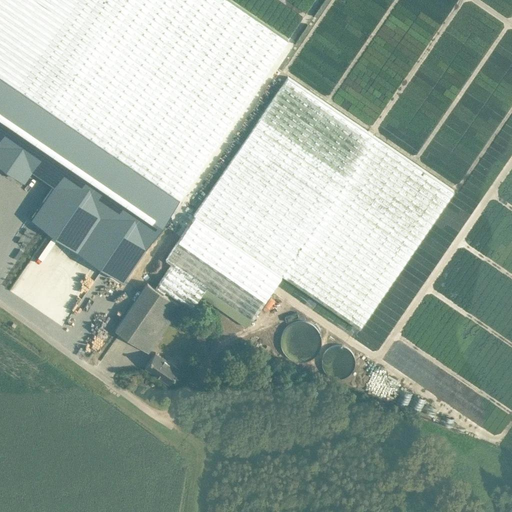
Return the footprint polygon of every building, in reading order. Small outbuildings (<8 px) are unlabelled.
[(231,0),(0,0),(0,74),(88,135),(179,197),(287,37),(231,0)] [(0,159),(23,175),(28,167),(54,185),(31,218),(122,280),(179,197),(88,135),(0,74),(0,159)] [(156,288),(163,293),(166,289),(192,307),(207,286),(253,318),(283,275),(361,328),(455,190),(288,76),(195,214),(196,215),(167,259),(173,263),(156,288)] [(115,329),(148,352),(180,305),(163,293),(156,288),(147,282),(115,329)] [(321,350),(320,324),(286,324),(287,347),(295,347),(295,354),(314,353),(314,350),(321,350)] [(202,331),(196,333),(199,342),(205,340),(202,331)] [(145,367),(169,383),(179,368),(155,352),(145,367)]
